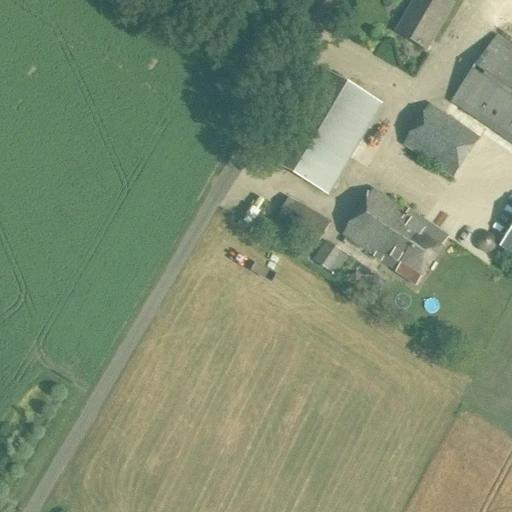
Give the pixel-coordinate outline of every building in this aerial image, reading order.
[(424,52),(454,4),(446,0),(416,0),(395,34),(424,52)] [(511,142),(511,45),(497,36),(452,102),(511,142)] [(328,195),(382,106),(327,73),(273,162),(328,195)] [(452,179),(480,140),(431,106),(403,145),(452,179)] [(409,212),(408,213),(374,190),(344,234),(398,271),(396,273),(416,286),(448,238),(409,212)] [(317,246),(331,224),(289,199),(276,222),(317,246)]
